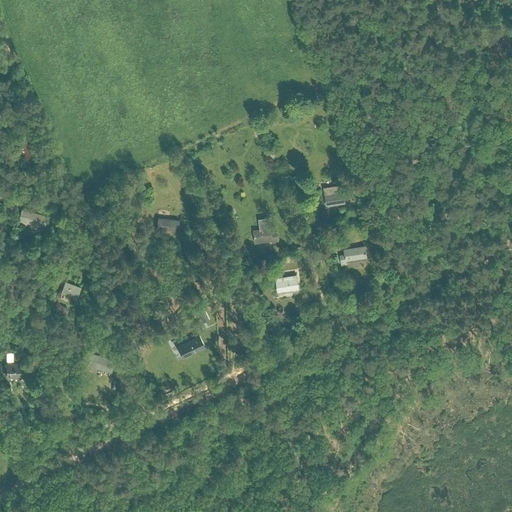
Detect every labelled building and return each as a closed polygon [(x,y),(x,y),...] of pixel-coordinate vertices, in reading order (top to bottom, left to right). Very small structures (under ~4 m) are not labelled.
[(489,50),(504,48),(503,46),(506,45),(507,47),(511,44),(511,34),(503,39),(488,41),(489,50)] [(14,141),(24,157),(36,150),(27,134),(14,141)] [(326,205),(345,202),(342,186),(334,187),(335,193),(325,195),(326,205)] [(43,227),(46,216),(22,209),(18,223),(25,225),(26,222),(43,227)] [(177,233),(179,219),(173,219),(170,218),(158,217),(156,230),(177,233)] [(279,241),(278,232),(271,232),(270,222),(262,223),(263,229),(254,230),(256,242),(272,240),(272,242),(279,241)] [(348,261),(368,258),(366,246),(344,249),(345,255),(341,255),(342,265),(348,264),(348,261)] [(308,249),(302,251),(309,267),(314,265),(308,249)] [(299,289),(297,277),(298,277),(297,274),(283,276),(282,270),(275,272),(278,292),(299,289)] [(76,298),(80,287),(65,281),(61,292),(76,298)] [(204,308),(197,311),(202,322),(209,319),(204,308)] [(199,334),(176,345),(177,345),(183,357),(182,357),(182,358),(205,347),(205,346),(204,347),(198,335),(199,334)] [(111,372),(114,359),(91,353),(87,365),(111,372)] [(6,364),(6,375),(30,375),(30,365),(6,364)]
